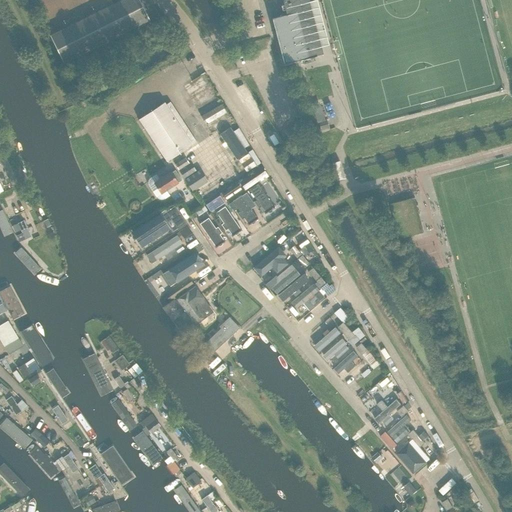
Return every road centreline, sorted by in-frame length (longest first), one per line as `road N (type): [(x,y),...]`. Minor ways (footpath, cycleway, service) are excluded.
road 1 (unclassified): [(352,290),(200,42),(165,0)]
road 2 (unclassified): [(458,463),(352,290)]
road 3 (residential): [(296,335),(224,263),(283,218)]
road 4 (residential): [(140,402),(228,511)]
road 5 (residential): [(92,459),(82,464),(0,377)]
road 6 (residential): [(377,431),(296,335)]
